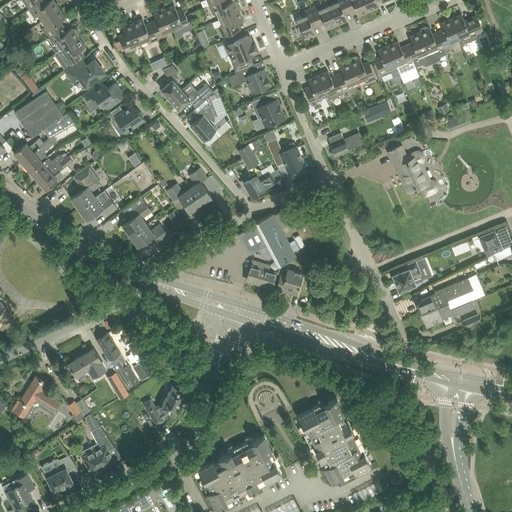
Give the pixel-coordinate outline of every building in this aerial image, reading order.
[(22,0),(28,9),(40,0),(22,0)] [(53,0),(51,0),(48,3),(46,0),(40,0),(28,9),(35,18),(38,15),(42,20),(59,8),(53,0)] [(235,0),(229,3),(228,0),(219,0),(209,4),(214,15),(217,14),(219,19),(239,10),(239,9),(240,9),(241,6),(239,2),(237,1),(236,2),(235,0)] [(347,20),(345,14),(350,12),(344,0),(332,0),(333,2),(328,4),(337,25),(347,20)] [(368,11),(363,0),(344,0),(350,12),(356,10),(358,16),(368,11)] [(363,0),(368,11),(379,7),(376,0),(363,0)] [(191,28),(184,11),(183,8),(177,10),(174,4),(164,9),(172,29),(173,29),(176,37),(182,34),(183,31),(191,28)] [(337,25),(328,4),(322,7),(321,4),(311,8),(318,26),(324,23),(326,29),(337,25)] [(66,17),(59,8),(42,20),(45,26),(42,28),(48,37),(64,26),(61,21),(66,17)] [(315,34),(313,28),(318,26),(311,8),(301,12),(302,16),(296,19),(304,38),(315,34)] [(172,29),(164,9),(154,13),(156,19),(151,21),(152,25),(158,39),(169,35),(167,31),(172,29)] [(244,21),(239,10),(219,19),(222,25),(219,27),(223,37),(240,29),(238,23),(244,21)] [(462,14),(451,18),(460,38),(462,42),(478,35),(477,34),(483,31),(481,27),(478,17),(477,15),(464,19),(462,14)] [(158,39),(152,25),(151,21),(145,24),(143,18),(132,22),(141,43),(147,40),(148,44),(158,39)] [(460,38),(451,18),(441,22),(443,28),(438,31),(439,34),(446,49),(456,45),(454,40),(460,38)] [(141,43),(132,22),(122,27),(124,32),(118,35),(120,40),(124,48),(126,53),(136,49),(135,45),(141,43)] [(56,53),(79,37),(78,36),(79,35),(80,32),(77,28),(74,28),(73,29),(73,27),(67,31),(64,26),(48,37),(53,44),(51,45),(56,53)] [(446,49),(439,34),(438,31),(432,33),(430,27),(428,28),(428,27),(426,26),(421,28),(420,30),(421,31),(419,32),(433,63),(439,60),(441,56),(447,53),(446,49)] [(433,63),(419,32),(409,36),(412,42),(406,44),(408,47),(414,63),(415,66),(416,67),(422,64),(426,66),(433,63)] [(257,50),(255,43),(254,44),(250,35),(234,41),(234,40),(223,44),(228,55),(229,54),(236,69),(252,62),(250,56),(257,52),(256,50),(257,50)] [(54,54),(65,68),(83,55),(79,50),(85,46),(79,37),(56,53),(54,54)] [(414,63),(408,47),(406,44),(401,47),(398,41),(388,45),(396,65),(399,73),(415,66),(414,63)] [(399,73),(396,65),(388,45),(377,50),(380,56),(374,58),(375,61),(379,70),(382,75),(391,72),(393,77),(400,74),(399,73)] [(376,79),(370,63),(368,60),(363,63),(360,57),(358,58),(358,56),(356,55),(351,57),(350,60),(351,61),(350,61),(358,81),(364,79),(366,83),(376,79)] [(168,57),(156,62),(159,68),(170,63),(168,57)] [(95,59),(87,65),(83,59),(66,71),(76,84),(82,80),(86,86),(104,72),(95,59)] [(358,81),(350,61),(339,66),(342,72),(336,74),(344,92),(354,88),(352,84),(358,81)] [(271,85),(266,73),(264,68),(255,72),(251,64),(235,71),(236,73),(228,76),(233,86),(247,80),(252,92),(271,85)] [(182,88),(181,88),(176,83),(179,81),(176,77),(176,74),(178,72),(172,65),(162,69),(170,78),(167,80),(169,82),(161,89),(164,92),(163,93),(169,99),(182,88)] [(328,70),(318,75),(326,95),(328,99),(334,97),(344,92),(336,74),(331,76),(328,70)] [(30,73),(24,77),(32,92),(39,88),(30,73)] [(326,95),(318,75),(308,79),(310,85),(304,88),(312,106),(323,101),(321,97),(326,95)] [(108,87),(107,86),(103,81),(84,95),(93,108),(100,103),(105,110),(116,102),(124,96),(114,82),(108,87)] [(183,87),(169,99),(175,106),(176,105),(179,108),(189,99),(196,107),(203,100),(214,91),(206,83),(198,90),(190,81),(183,87)] [(44,129),(63,115),(44,86),(32,94),(34,98),(15,111),(32,137),(44,129)] [(255,100),(251,101),(258,118),(262,116),(266,126),(267,125),(268,126),(274,124),(274,122),(276,121),(285,117),(282,110),(280,105),(277,98),(267,102),(265,96),(255,100)] [(191,125),(204,140),(216,130),(208,121),(216,118),(208,97),(193,110),(194,110),(196,108),(203,115),(191,125)] [(387,100),(364,109),(369,121),(391,112),(387,100)] [(120,105),(108,113),(112,119),(115,117),(125,132),(144,119),(143,117),(143,115),(141,112),(139,111),(136,108),(134,104),(132,105),(124,111),(120,105)] [(52,137),(78,123),(69,111),(63,115),(44,129),(50,138),(52,137)] [(471,121),(467,112),(448,120),(452,129),(471,121)] [(342,132),(339,133),(330,137),(332,144),(331,145),(334,151),(331,152),(333,156),(335,155),(363,143),(359,132),(345,138),(342,132)] [(0,153),(5,149),(9,152),(13,148),(6,140),(0,133),(0,153)] [(22,161),(45,142),(41,137),(30,146),(27,142),(14,152),(22,161)] [(22,161),(30,171),(31,172),(39,181),(65,158),(61,154),(58,155),(56,157),(51,160),(48,157),(43,162),(42,161),(40,159),(46,154),(44,152),(49,147),(56,141),(52,137),(50,138),(45,142),(22,161)] [(277,137),(267,141),(277,166),(284,163),(288,172),(305,165),(296,145),(294,142),(289,144),(291,147),(282,151),(281,147),(277,137)] [(258,161),(248,143),(238,149),(249,167),(258,161)] [(421,150),(417,151),(413,153),(414,154),(407,157),(401,145),(389,151),(400,174),(408,191),(412,189),(422,185),(427,195),(436,191),(438,189),(439,187),(438,184),(437,182),(436,180),(435,179),(434,179),(432,178),(430,178),(423,163),(424,163),(424,161),(425,159),(425,157),(425,155),(424,153),(423,152),(422,151),(421,150)] [(128,157),(135,165),(141,161),(135,152),(128,157)] [(60,170),(72,160),(68,155),(65,158),(39,181),(42,184),(40,185),(41,186),(44,190),(45,189),(46,190),(58,180),(63,175),(60,170)] [(197,184),(190,189),(200,204),(212,197),(201,181),(207,178),(200,167),(190,174),(197,184)] [(249,179),(245,182),(252,195),(282,178),(278,168),(270,173),(265,176),(261,169),(248,177),(249,179)] [(79,208),(95,197),(91,191),(100,184),(89,169),(76,178),(84,188),(72,197),(79,208)] [(161,181),(166,189),(171,186),(166,178),(161,181)] [(200,204),(190,189),(183,193),(176,183),(167,189),(174,200),(179,196),(189,211),(200,204)] [(95,197),(79,208),(87,219),(102,208),(106,213),(111,210),(116,206),(109,196),(106,198),(101,192),(95,197)] [(130,235),(146,224),(141,217),(151,210),(141,196),(131,203),(138,214),(123,224),(130,235)] [(278,266),(297,256),(274,213),(255,223),(256,224),(238,234),(248,254),(259,248),(262,255),(269,259),(274,256),(278,266)] [(150,230),(146,224),(130,235),(138,246),(153,235),(157,241),(167,234),(160,223),(150,230)] [(511,240),(506,226),(495,230),(479,236),(481,239),(485,251),(487,256),(495,252),(511,244),(511,240)] [(253,260),(247,279),(272,287),(275,277),(277,272),(270,269),(261,267),(262,263),(253,260)] [(399,291),(416,284),(413,276),(421,272),(416,260),(404,265),(405,269),(392,274),(399,291)] [(296,294),(299,285),(303,273),(288,268),(286,274),(281,273),(276,288),(296,294)] [(449,303),(449,304),(450,304),(448,300),(474,289),(469,277),(435,291),(435,293),(422,299),(423,301),(418,303),(421,311),(437,304),(438,307),(449,303)] [(437,304),(421,311),(427,325),(453,314),(454,316),(463,312),(472,308),(470,302),(452,309),(451,309),(449,304),(449,303),(438,307),(437,304)] [(463,320),(466,327),(482,320),(479,313),(463,320)] [(98,338),(113,364),(119,360),(116,355),(120,353),(120,352),(119,352),(115,345),(116,344),(113,339),(112,340),(107,332),(103,335),(102,334),(98,337),(98,338)] [(94,347),(79,356),(87,369),(91,377),(106,368),(101,361),(101,360),(94,347)] [(87,369),(79,356),(69,362),(77,375),(87,369)] [(119,360),(113,364),(112,364),(116,371),(117,371),(129,390),(131,389),(130,387),(140,381),(129,364),(124,367),(119,360)] [(146,366),(140,370),(145,378),(151,374),(146,366)] [(129,393),(116,372),(108,377),(121,398),(129,393)] [(60,400),(50,394),(41,389),(46,382),(36,376),(20,401),(18,399),(13,408),(19,412),(18,413),(22,416),(23,415),(24,416),(35,399),(53,411),(60,400)] [(148,410),(157,424),(164,420),(162,417),(168,413),(169,411),(174,414),(179,406),(180,407),(183,401),(182,400),(186,393),(184,391),(185,389),(177,384),(175,387),(173,385),(163,403),(161,402),(155,406),(155,405),(155,406),(153,408),(152,407),(150,408),(151,409),(148,410)] [(348,473),(350,475),(356,472),(356,471),(371,464),(362,447),(365,446),(358,433),(356,434),(347,418),(345,419),(343,414),(345,413),(337,397),(321,405),(320,403),(312,407),(312,408),(298,415),(302,423),(306,431),(304,432),(311,445),(313,444),(322,461),(324,459),(326,464),(324,466),(332,481),(339,477),(348,473)] [(92,411),(91,410),(83,398),(76,402),(74,400),(68,405),(74,413),(71,415),(76,423),(85,417),(85,416),(92,411)] [(115,447),(101,425),(91,430),(98,442),(94,444),(96,448),(83,455),(85,459),(84,459),(87,466),(88,465),(92,472),(114,461),(108,450),(115,447)] [(208,493),(216,507),(232,499),(233,501),(246,495),(248,498),(250,496),(252,495),(253,494),(253,492),(253,490),(252,489),(262,484),(261,481),(265,479),(267,481),(282,473),(274,457),(276,456),(272,449),(264,434),(248,443),(247,440),(234,447),(235,450),(219,458),(220,460),(215,463),(214,460),(198,468),(206,484),(204,486),(208,493)] [(47,476),(54,491),(56,490),(57,492),(63,489),(62,487),(74,481),(68,471),(77,466),(69,454),(59,460),(63,468),(56,471),(55,469),(46,474),(47,476)] [(28,473),(15,479),(13,480),(16,486),(6,491),(15,509),(25,503),(24,502),(33,497),(29,490),(35,487),(28,473)] [(171,476),(165,479),(169,486),(175,483),(171,476)] [(143,508),(162,498),(155,484),(147,488),(147,490),(144,491),(144,490),(122,501),(123,503),(117,506),(115,507),(114,509),(114,510),(113,511),(139,511),(133,511),(131,506),(140,502),(143,508)] [(363,488),(353,494),(358,501),(367,496),(363,488)] [(274,509),(266,511),(289,511),(299,508),(295,499),(274,508),(274,509)]
